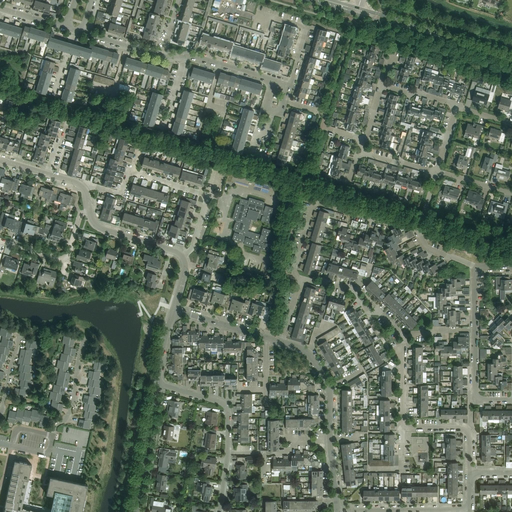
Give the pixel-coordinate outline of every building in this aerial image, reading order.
[(48,14),(50,5),(45,3),(42,12),(48,14)] [(163,12),(164,9),(155,7),(153,12),(164,15),(165,12),(163,12)] [(117,17),(118,14),(119,12),(108,9),(107,11),(109,12),(108,14),(117,17)] [(194,13),(192,12),(181,9),(180,12),(182,12),(181,14),(190,17),(193,18),(194,13)] [(102,18),(104,13),(98,11),(96,19),(101,20),(104,21),(105,19),(102,18)] [(158,18),(159,15),(150,13),(148,18),(159,21),(160,18),(158,18)] [(13,36),(17,22),(15,21),(14,26),(11,25),(8,35),(13,36)] [(19,38),(21,29),(18,28),(20,22),(17,22),(13,36),(19,38)] [(188,30),(190,25),(179,22),(178,24),(180,25),(179,27),(188,30)] [(155,28),(156,25),(147,23),(145,27),(156,31),(157,28),(155,28)] [(295,28),(286,25),(285,30),(295,34),(296,31),(295,31),(295,28)] [(27,37),(29,27),(24,26),(20,40),(22,41),(24,36),(27,37)] [(37,40),(40,31),(34,29),(30,43),(33,44),(34,39),(37,40)] [(185,40),(187,35),(176,31),(175,34),(177,35),(176,37),(185,40)] [(47,43),(50,34),(45,32),(41,46),(43,47),(45,42),(47,43)] [(88,49),(75,45),(70,44),(52,38),(54,33),(51,32),(50,34),(47,43),(48,43),(47,45),(68,52),(89,58),(90,55),(92,46),(93,44),(90,44),(88,49)] [(152,37),(153,35),(144,32),(142,37),(153,41),(154,38),(152,37)] [(206,45),(209,36),(203,34),(200,45),(203,46),(204,44),(206,45)] [(292,40),(292,38),(283,35),(282,40),(292,43),(293,41),(292,40)] [(176,39),(174,39),(173,41),(188,46),(189,41),(185,40),(176,37),(176,39)] [(216,48),(218,38),(213,37),(210,48),(213,48),(213,47),(216,48)] [(225,51),(228,41),(223,40),(220,51),(223,51),(223,50),(225,51)] [(289,50),(289,48),(280,45),(279,50),(289,53),(290,51),(289,50)] [(379,50),(381,50),(381,48),(372,45),(370,51),(376,53),(378,54),(379,50)] [(237,56),(239,47),(234,46),(231,56),(234,57),(234,56),(237,56)] [(100,58),(102,49),(97,48),(93,62),(95,63),(97,58),(100,58)] [(246,59),(249,50),(244,49),(241,59),(244,60),(244,59),(246,59)] [(375,57),(376,53),(370,51),(365,50),(363,53),(364,54),(363,56),(366,57),(376,60),(376,57),(375,57)] [(110,62),(113,52),(108,51),(103,65),(106,66),(107,61),(110,62)] [(118,54),(113,52),(110,62),(113,62),(112,68),(114,68),(118,54)] [(256,62),(259,53),(254,52),(251,62),(253,63),(254,62),(256,62)] [(129,69),(133,54),(131,54),(130,59),(126,58),(123,67),(129,69)] [(414,64),(416,58),(408,55),(406,59),(405,59),(404,61),(414,64)] [(315,64),(317,59),(306,56),(305,59),(307,59),(306,61),(315,64)] [(139,72),(143,57),(141,57),(140,62),(137,61),(134,70),(139,72)] [(375,62),(376,60),(366,57),(364,63),(372,65),(373,62),(375,62)] [(54,66),(55,63),(45,60),(44,65),(58,70),(59,68),(54,66)] [(150,75),(154,61),(152,60),(150,65),(147,64),(144,73),(150,75)] [(412,71),(414,64),(404,61),(403,64),(405,65),(404,68),(412,71)] [(371,68),(378,70),(379,67),(372,65),(364,63),(362,62),(361,65),(364,66),(362,69),(362,70),(369,72),(370,72),(371,68)] [(160,78),(164,64),(162,63),(161,68),(158,67),(155,76),(160,78)] [(316,70),(314,69),(303,66),(302,69),(304,69),(303,71),(312,74),(314,75),(316,70)] [(411,74),(412,71),(404,68),(401,67),(400,71),(396,70),(395,72),(408,76),(409,73),(411,74)] [(78,76),(80,70),(71,68),(70,71),(64,69),(64,71),(78,76)] [(194,87),(195,84),(199,69),(194,68),(193,71),(189,70),(187,78),(194,80),(192,86),(194,87)] [(202,80),(204,71),(199,69),(195,84),(197,84),(198,79),(202,80)] [(368,74),(369,72),(362,70),(362,69),(359,69),(357,78),(360,79),(368,81),(368,79),(371,80),(372,78),(370,77),(371,75),(368,74)] [(50,76),(51,73),(42,71),(41,76),(55,80),(56,78),(50,76)] [(77,81),(78,76),(64,71),(63,74),(68,75),(67,78),(77,81)] [(428,82),(431,73),(424,71),(422,81),(424,82),(425,80),(428,82)] [(215,74),(209,72),(205,87),(207,87),(209,82),(212,83),(215,74)] [(406,83),(408,76),(395,72),(394,79),(406,83)] [(222,89),(226,74),(220,73),(218,82),(221,83),(219,88),(222,89)] [(434,85),(437,75),(431,73),(428,82),(432,83),(432,84),(434,85)] [(228,85),(231,76),(226,74),(222,89),(224,89),(225,84),(228,85)] [(443,79),(444,77),(437,75),(434,85),(433,88),(436,89),(437,86),(437,85),(437,84),(441,85),(443,79)] [(309,84),(311,79),(300,76),(299,78),(301,79),(300,81),(309,84)] [(448,82),(449,82),(450,78),(447,76),(446,77),(444,76),(444,77),(443,79),(441,85),(439,91),(442,92),(443,88),(447,89),(448,82)] [(239,88),(241,79),(236,77),(232,92),(234,92),(236,87),(239,88)] [(75,86),(77,81),(67,78),(67,81),(61,80),(61,82),(75,86)] [(375,90),(376,88),(372,86),(370,84),(367,83),(368,81),(360,79),(358,85),(367,88),(372,89),(375,90)] [(249,91),(252,82),(247,80),(242,95),(244,95),(246,90),(249,91)] [(490,80),(489,83),(492,84),(490,91),(490,92),(494,93),(498,82),(490,80)] [(47,87),(48,84),(39,81),(38,86),(52,90),(53,88),(47,87)] [(460,91),(463,92),(465,85),(462,84),(461,86),(458,85),(459,82),(455,81),(454,84),(455,84),(452,94),(455,95),(454,96),(455,96),(455,95),(458,97),(460,91)] [(74,91),(75,86),(61,82),(60,84),(65,86),(64,89),(74,91)] [(454,84),(449,82),(448,82),(447,89),(446,90),(450,92),(449,93),(452,94),(455,84),(454,84)] [(119,84),(118,89),(128,92),(129,87),(119,84)] [(262,85),(257,84),(253,98),(255,98),(256,93),(260,94),(262,85)] [(365,89),(366,88),(367,88),(358,85),(356,84),(354,91),(362,93),(363,91),(366,92),(367,90),(365,89)] [(46,91),(51,93),(52,90),(38,86),(36,92),(45,94),(46,91)] [(306,94),(308,89),(297,86),(296,88),(298,89),(297,91),(306,94)] [(191,98),(193,93),(184,90),(183,94),(178,92),(177,94),(191,98)] [(372,103),(372,100),(364,98),(365,96),(362,95),(362,93),(354,91),(352,97),(372,103)] [(479,102),(486,104),(487,101),(492,103),(494,93),(490,92),(489,95),(475,91),(472,101),(479,103),(479,102)] [(70,102),(72,96),(58,92),(57,94),(62,96),(61,99),(70,102)] [(161,98),(162,95),(153,92),(151,98),(165,102),(166,100),(161,98)] [(190,104),(191,98),(177,94),(176,96),(182,98),(181,101),(190,104)] [(387,97),(386,100),(396,103),(398,96),(390,94),(389,98),(387,97)] [(371,105),(372,103),(352,97),(351,103),(359,106),(359,104),(362,105),(363,103),(366,104),(371,105)] [(501,109),(508,111),(509,108),(511,109),(511,97),(510,101),(500,98),(497,108),(501,110),(501,109)] [(394,109),(396,103),(386,100),(386,103),(387,103),(386,107),(388,107),(394,109)] [(158,109),(159,106),(149,103),(148,108),(162,112),(163,110),(158,109)] [(358,108),(359,106),(351,103),(349,110),(350,110),(358,112),(359,111),(360,111),(361,109),(358,108)] [(413,116),(416,108),(414,107),(415,104),(412,103),(412,105),(410,104),(407,114),(413,116)] [(187,114),(188,109),(174,104),(173,107),(179,108),(178,111),(187,114)] [(419,117),(422,108),(421,107),(421,106),(419,105),(418,108),(416,108),(413,116),(419,117)] [(426,118),(429,110),(427,109),(428,106),(425,105),(425,107),(423,106),(422,108),(419,117),(423,118),(423,117),(426,118)] [(396,109),(394,109),(388,107),(386,111),(385,110),(384,113),(394,116),(396,109)] [(433,118),(436,110),(434,109),(434,108),(432,107),(431,110),(429,110),(426,118),(433,120),(433,118)] [(437,111),(436,110),(433,118),(442,121),(445,109),(438,107),(437,111)] [(253,114),(254,111),(245,108),(243,114),(257,118),(258,116),(253,114)] [(360,113),(358,112),(350,110),(348,116),(356,119),(357,117),(360,118),(361,115),(359,115),(360,113)] [(301,114),(292,111),(291,115),(285,113),(285,115),(299,119),(300,119),(301,119),(302,119),(302,118),(303,118),(303,117),(303,116),(303,115),(302,115),(302,114),(301,114)] [(155,119),(156,116),(146,113),(145,118),(159,123),(160,120),(155,119)] [(397,116),(394,116),(384,113),(383,115),(382,119),(384,119),(392,122),(395,123),(397,116)] [(57,121),(57,118),(49,115),(46,123),(58,127),(60,128),(61,125),(59,125),(60,122),(61,122),(57,121)] [(184,124),(185,119),(171,115),(170,117),(175,118),(175,122),(184,124)] [(302,120),(299,119),(285,115),(284,117),(289,119),(288,122),(298,124),(300,125),(302,120)] [(356,121),(356,119),(348,116),(346,123),(348,123),(356,125),(356,124),(358,124),(359,122),(356,121)] [(153,123),(159,125),(159,123),(145,118),(143,124),(152,126),(153,123)] [(250,125),(251,122),(242,119),(240,124),(254,128),(255,126),(250,125)] [(390,128),(392,122),(384,119),(383,123),(381,123),(380,125),(384,126),(390,128)] [(57,130),(58,127),(46,123),(46,126),(49,127),(48,129),(57,132),(58,133),(59,130),(57,130)] [(355,127),(356,125),(348,123),(346,129),(356,132),(356,130),(358,131),(358,128),(355,127)] [(481,125),(477,124),(474,123),(473,125),(468,124),(466,129),(465,129),(465,130),(466,130),(464,135),(477,139),(481,125)] [(181,135),(182,129),(168,125),(167,127),(172,129),(171,132),(181,135)] [(294,135),(296,130),(282,125),(281,128),(286,129),(285,132),(294,135)] [(392,129),(390,128),(384,126),(383,130),(381,129),(380,132),(390,135),(392,129)] [(56,135),(57,132),(48,129),(45,128),(43,134),(50,136),(57,138),(57,135),(56,135)] [(500,136),(501,132),(491,128),(490,131),(489,131),(489,132),(487,131),(486,136),(499,140),(498,141),(503,142),(504,137),(500,136)] [(247,135),(248,132),(238,129),(237,135),(251,139),(252,137),(247,135)] [(435,136),(436,134),(423,130),(421,137),(429,139),(430,137),(433,138),(434,136),(435,136)] [(84,139),(86,134),(78,131),(77,134),(74,133),(74,132),(68,131),(67,134),(76,137),(84,139)] [(49,139),(50,136),(43,134),(38,132),(37,134),(40,135),(40,138),(49,141),(50,142),(51,139),(49,139)] [(393,136),(390,135),(380,132),(380,135),(381,135),(380,139),(381,139),(391,142),(393,136)] [(9,140),(10,137),(8,136),(7,139),(4,139),(1,147),(1,149),(3,150),(4,148),(6,149),(9,140)] [(297,141),(293,140),(279,136),(278,138),(283,139),(282,143),(291,145),(296,147),(297,141)] [(48,144),(49,141),(40,138),(37,137),(35,142),(38,143),(47,146),(49,147),(49,144),(48,144)] [(429,141),(429,139),(421,137),(420,143),(421,143),(429,146),(430,144),(431,144),(432,142),(429,141)] [(14,142),(15,139),(13,138),(12,141),(9,140),(6,149),(6,151),(8,151),(9,150),(11,150),(12,151),(14,142)] [(126,146),(128,141),(117,138),(116,143),(126,146)] [(389,149),(391,142),(381,139),(381,142),(382,142),(381,146),(389,149)] [(16,154),(20,140),(18,140),(17,142),(14,142),(12,151),(11,150),(11,152),(13,153),(14,151),(17,152),(16,154)] [(244,145),(244,142),(235,140),(234,145),(248,149),(249,147),(244,145)] [(81,150),(83,144),(75,142),(74,144),(70,143),(71,142),(65,141),(64,145),(66,145),(81,150)] [(46,149),(47,146),(38,143),(35,142),(34,145),(37,146),(37,148),(36,149),(45,151),(45,152),(47,152),(48,149),(46,149)] [(125,151),(126,146),(116,143),(114,148),(117,149),(125,151)] [(431,146),(429,146),(421,143),(419,149),(427,152),(428,150),(431,151),(432,148),(430,148),(431,146)] [(341,144),(340,151),(349,153),(350,151),(348,150),(350,147),(341,144)] [(83,150),(81,150),(66,145),(65,149),(72,151),(72,150),(74,150),(73,153),(81,156),(83,150)] [(242,150),(247,151),(248,149),(234,145),(232,150),(241,153),(242,150)] [(293,151),(290,151),(276,146),(275,148),(280,150),(279,153),(288,156),(291,157),(293,151)] [(465,169),(467,160),(468,160),(469,157),(473,158),(476,149),(468,146),(464,158),(460,157),(458,161),(455,160),(453,165),(465,169)] [(45,154),(45,152),(45,151),(36,149),(37,148),(34,148),(33,150),(36,151),(35,154),(44,157),(46,157),(46,155),(45,154)] [(430,160),(431,157),(431,155),(427,154),(427,152),(419,149),(417,149),(415,155),(419,156),(427,159),(430,160)] [(347,156),(348,156),(349,153),(340,151),(338,157),(343,159),(346,159),(347,156)] [(34,156),(33,159),(32,159),(31,162),(37,163),(38,161),(44,162),(45,160),(43,159),(44,157),(35,154),(32,153),(31,155),(34,156)] [(493,161),(496,162),(498,155),(493,153),(491,159),(490,158),(485,157),(485,158),(483,158),(481,166),(482,167),(482,168),(486,169),(486,171),(489,172),(493,161)] [(342,162),(343,159),(338,157),(335,156),(332,155),(330,161),(343,165),(346,166),(346,163),(343,162),(343,163),(342,162)] [(146,167),(150,157),(148,156),(147,158),(144,157),(141,166),(146,167)] [(426,161),(427,159),(419,156),(417,163),(427,166),(427,164),(429,164),(429,162),(426,161)] [(285,166),(287,161),(272,157),(272,159),(277,160),(276,163),(285,166)] [(122,162),(118,161),(113,159),(110,158),(109,164),(117,166),(117,164),(126,167),(127,164),(122,162)] [(342,168),(343,165),(330,161),(329,165),(332,165),(331,169),(339,171),(340,167),(342,168)] [(82,167),(78,166),(70,164),(68,169),(77,171),(80,172),(82,167)] [(125,169),(117,166),(109,164),(107,169),(115,171),(116,169),(124,172),(125,169)] [(363,177),(365,170),(365,168),(363,168),(364,165),(362,164),(361,166),(359,165),(356,175),(363,176),(363,177)] [(75,177),(77,171),(68,169),(65,168),(62,167),(61,170),(68,172),(67,174),(75,177)] [(382,182),(388,184),(390,176),(388,175),(389,172),(388,171),(389,168),(388,168),(386,167),(384,174),(382,182)] [(343,172),(339,171),(331,169),(330,168),(328,174),(324,173),(323,176),(335,180),(335,177),(339,178),(340,174),(342,175),(343,172)] [(369,180),(372,170),(370,170),(370,168),(368,168),(367,171),(365,170),(363,177),(363,176),(362,178),(369,180)] [(400,189),(401,186),(404,177),(402,177),(402,174),(401,173),(402,169),(400,168),(398,171),(397,176),(395,184),(394,186),(394,187),(400,189)] [(495,168),(493,175),(496,176),(496,178),(507,181),(508,178),(508,179),(508,177),(509,173),(501,171),(501,169),(495,168)] [(184,181),(188,170),(182,169),(179,180),(184,181)] [(375,182),(377,174),(375,173),(376,170),(374,169),(373,171),(372,170),(369,180),(375,182)] [(414,189),(416,181),(414,181),(415,177),(413,177),(415,170),(413,169),(412,173),(412,172),(410,178),(407,187),(414,189)] [(190,183),(192,174),(193,172),(188,170),(184,181),(190,183)] [(382,182),(384,174),(382,173),(383,172),(380,171),(379,174),(377,174),(375,182),(381,184),(382,182)] [(4,192),(8,179),(4,178),(5,175),(0,173),(0,186),(2,187),(1,191),(4,192)] [(203,187),(205,181),(202,180),(203,175),(198,173),(197,176),(195,185),(203,187)] [(395,184),(397,176),(395,175),(396,174),(393,173),(392,176),(390,176),(388,184),(394,186),(395,184)] [(121,183),(122,179),(114,177),(105,174),(104,180),(112,182),(113,180),(116,181),(121,183)] [(410,178),(408,177),(409,176),(406,175),(406,178),(404,177),(401,186),(407,187),(410,178)] [(135,195),(138,186),(135,185),(137,178),(134,177),(130,193),(135,195)] [(15,191),(19,179),(13,178),(12,181),(9,180),(9,179),(8,179),(4,192),(8,193),(9,189),(15,191)] [(23,198),(27,185),(23,183),(24,181),(19,179),(15,191),(21,193),(20,197),(23,198)] [(140,198),(140,196),(145,180),(142,179),(140,186),(138,186),(135,195),(134,196),(140,198)] [(421,179),(420,179),(419,179),(418,182),(416,181),(414,189),(420,191),(419,194),(422,194),(425,185),(422,185),(423,182),(421,181),(421,179)] [(35,195),(39,183),(35,182),(35,184),(33,183),(31,186),(28,185),(27,185),(23,198),(27,199),(28,195),(31,196),(32,194),(35,195)] [(150,199),(155,183),(153,182),(150,190),(148,189),(145,198),(150,199)] [(44,201),(47,188),(43,187),(44,184),(39,183),(35,195),(41,196),(40,200),(44,201)] [(161,202),(166,186),(163,185),(161,193),(158,192),(156,201),(161,202)] [(457,200),(460,190),(445,185),(442,196),(457,200)] [(166,204),(169,195),(166,194),(168,187),(166,186),(161,202),(166,204)] [(54,200),(58,188),(52,187),(51,190),(48,189),(48,188),(47,188),(44,201),(47,202),(48,198),(54,200)] [(63,207),(66,194),(62,193),(63,190),(58,188),(54,200),(60,202),(59,206),(63,207)] [(478,205),(477,208),(481,209),(484,200),(480,199),(481,196),(468,192),(467,196),(467,195),(466,197),(467,197),(466,200),(470,201),(470,203),(478,205)] [(73,206),(77,194),(71,193),(71,196),(67,195),(67,194),(66,194),(63,207),(66,208),(67,204),(73,206)] [(112,198),(113,195),(107,193),(106,196),(101,195),(101,198),(105,199),(105,202),(114,204),(115,199),(112,198)] [(189,205),(194,207),(196,201),(188,198),(187,202),(181,200),(180,205),(189,208),(189,205)] [(267,243),(267,242),(271,230),(263,228),(261,235),(248,231),(252,219),(256,221),(257,218),(261,219),(261,221),(269,223),(273,208),(264,205),(264,202),(249,198),(248,201),(241,198),(239,205),(237,204),(232,219),(236,220),(233,230),(235,230),(232,239),(244,243),(244,244),(253,247),(252,251),(260,253),(261,249),(269,251),(271,245),(267,243)] [(114,204),(105,202),(100,200),(99,203),(104,204),(103,207),(112,209),(114,204)] [(508,204),(506,203),(503,202),(502,205),(491,202),(488,210),(495,212),(494,216),(504,219),(507,208),(508,204)] [(110,215),(112,209),(103,207),(98,205),(97,208),(102,209),(101,212),(110,215)] [(335,212),(322,208),(321,211),(320,210),(319,213),(317,213),(318,212),(314,211),(313,214),(327,218),(328,215),(333,217),(335,212)] [(113,215),(110,215),(101,212),(97,210),(96,213),(101,215),(100,217),(103,218),(103,221),(102,221),(111,224),(111,223),(110,223),(111,220),(112,220),(113,215)] [(8,228),(12,215),(8,214),(7,217),(4,217),(6,213),(2,212),(0,218),(0,230),(0,231),(1,229),(3,230),(4,226),(7,227),(7,228),(8,228)] [(137,226),(139,217),(140,216),(135,214),(134,216),(132,225),(137,226)] [(326,223),(327,218),(313,214),(313,216),(316,217),(316,216),(318,217),(317,220),(326,223)] [(17,233),(20,221),(14,219),(15,216),(12,215),(8,228),(12,229),(11,232),(17,233)] [(185,221),(190,222),(190,219),(186,218),(177,215),(174,215),(173,220),(175,221),(184,223),(185,221)] [(38,233),(39,227),(33,225),(35,218),(32,217),(31,221),(27,233),(31,235),(30,237),(36,239),(38,233)] [(27,233),(31,221),(27,220),(26,223),(20,221),(17,233),(22,235),(23,232),(26,233),(27,233)] [(65,229),(67,224),(55,220),(53,226),(46,224),(45,228),(62,233),(63,228),(65,229)] [(158,223),(150,220),(147,229),(152,231),(153,231),(155,232),(158,223)] [(189,225),(184,223),(175,221),(174,225),(174,226),(180,227),(180,228),(182,229),(183,226),(188,227),(189,225)] [(346,228),(347,224),(341,222),(337,235),(342,236),(345,237),(348,229),(346,228)] [(179,230),(180,228),(180,227),(174,226),(174,225),(171,224),(169,230),(178,233),(186,235),(187,232),(179,230)] [(323,233),(324,228),(311,224),(310,226),(313,227),(313,226),(315,227),(314,230),(323,233)] [(405,229),(404,226),(400,225),(390,230),(393,234),(394,237),(402,233),(401,231),(405,229)] [(61,243),(63,238),(63,237),(60,237),(61,233),(62,233),(45,228),(40,226),(39,227),(38,233),(44,235),(45,231),(49,232),(47,239),(61,243)] [(377,242),(381,229),(375,227),(374,231),(372,231),(370,239),(373,240),(377,242)] [(351,230),(348,229),(345,237),(342,236),(341,241),(345,242),(348,243),(351,235),(349,234),(351,230)] [(185,238),(177,235),(178,233),(169,230),(168,236),(172,237),(170,242),(183,245),(185,238)] [(370,239),(372,231),(369,230),(368,235),(366,234),(364,242),(367,243),(367,244),(371,245),(373,240),(370,239)] [(320,243),(322,238),(308,233),(307,236),(310,237),(311,236),(312,236),(311,240),(320,243)] [(364,242),(366,234),(363,233),(362,238),(360,237),(358,246),(361,246),(361,247),(365,248),(367,244),(367,243),(364,242)] [(404,235),(402,233),(394,237),(393,234),(388,237),(391,241),(392,243),(400,239),(399,238),(404,235)] [(354,236),(351,235),(348,243),(345,242),(344,247),(352,249),(354,241),(352,240),(354,236)] [(91,239),(82,236),(81,240),(85,241),(83,247),(95,250),(97,243),(91,241),(91,239)] [(358,246),(360,237),(357,237),(356,241),(354,241),(352,249),(359,251),(361,247),(361,246),(358,246)] [(402,242),(400,239),(392,243),(391,241),(386,243),(389,247),(390,250),(398,246),(397,244),(402,242)] [(318,255),(320,250),(306,246),(305,249),(309,250),(309,249),(310,249),(309,253),(318,255)] [(400,249),(398,246),(390,250),(389,247),(384,250),(388,257),(396,252),(395,251),(400,249)] [(114,259),(116,252),(108,249),(106,254),(103,253),(101,261),(103,261),(105,260),(106,257),(114,259)] [(91,252),(82,250),(81,253),(79,252),(78,254),(77,254),(75,258),(85,261),(87,257),(89,258),(91,252)] [(209,250),(207,256),(210,257),(209,260),(218,263),(222,264),(223,260),(222,258),(220,257),(217,256),(218,253),(209,250)] [(131,257),(132,253),(124,251),(122,258),(125,259),(124,262),(129,263),(128,264),(132,265),(134,258),(131,257)] [(397,254),(396,252),(388,257),(392,264),(396,261),(397,261),(395,258),(403,254),(401,252),(397,254)] [(7,256),(7,255),(3,254),(0,265),(0,271),(3,272),(4,269),(5,269),(6,267),(17,270),(20,262),(20,261),(8,258),(9,257),(7,256)] [(404,256),(403,254),(395,258),(397,261),(396,261),(399,266),(403,263),(402,260),(409,256),(408,254),(404,256)] [(155,268),(158,269),(160,262),(157,261),(158,259),(144,255),(142,260),(147,261),(146,266),(145,269),(154,271),(155,268)] [(410,258),(409,256),(402,260),(403,263),(405,268),(409,265),(410,265),(408,262),(416,258),(414,255),(410,258)] [(316,265),(317,260),(303,256),(302,258),(306,259),(307,259),(306,262),(316,265)] [(417,260),(416,258),(408,262),(410,265),(409,265),(412,269),(416,267),(415,264),(422,260),(421,257),(417,260)] [(423,262),(422,260),(415,264),(416,267),(418,271),(420,270),(423,269),(421,266),(429,262),(427,259),(423,262)] [(216,270),(218,263),(209,260),(208,264),(205,263),(204,269),(210,271),(209,271),(212,272),(213,269),(216,270)] [(331,275),(335,261),(333,260),(332,264),(329,263),(326,272),(329,273),(329,274),(331,275)] [(74,261),(72,265),(75,266),(74,271),(84,274),(86,268),(81,267),(82,263),(74,261)] [(341,278),(345,264),(346,261),(343,261),(342,267),(339,266),(336,275),(339,276),(339,277),(341,278)] [(430,264),(429,262),(421,266),(423,269),(420,270),(422,274),(423,274),(425,273),(429,271),(428,268),(435,264),(434,261),(430,264)] [(446,264),(444,261),(436,266),(435,264),(428,268),(429,271),(431,275),(436,273),(434,270),(446,264)] [(39,264),(38,264),(31,262),(30,265),(24,263),(21,273),(30,276),(31,274),(36,275),(39,264)] [(364,276),(367,265),(362,263),(360,269),(358,275),(364,276)] [(351,281),(356,264),(353,264),(351,270),(349,269),(346,278),(349,278),(348,280),(351,281)] [(356,281),(358,275),(360,269),(357,268),(358,265),(356,264),(351,281),(353,281),(353,280),(356,281)] [(313,272),(314,270),(300,266),(299,268),(303,269),(304,269),(303,272),(317,276),(318,274),(313,272)] [(57,272),(44,268),(43,272),(39,271),(36,282),(44,284),(45,279),(50,281),(48,285),(52,287),(57,272)] [(209,274),(209,271),(210,271),(204,269),(200,268),(198,274),(201,275),(200,278),(198,278),(197,278),(210,282),(211,275),(209,274)] [(148,280),(146,286),(154,288),(156,282),(154,281),(156,275),(148,273),(147,277),(146,276),(145,279),(146,279),(148,280)] [(70,284),(80,287),(82,280),(84,281),(85,278),(75,275),(74,278),(72,277),(70,284)] [(368,292),(378,282),(381,279),(379,277),(377,280),(374,277),(371,277),(370,281),(371,282),(365,287),(367,289),(366,290),(368,292)] [(505,291),(505,277),(496,277),(496,291),(500,291),(500,301),(505,301),(505,291)] [(373,294),(379,288),(377,286),(380,284),(378,282),(368,292),(370,294),(371,292),(373,294)] [(460,289),(460,286),(452,286),(452,283),(447,283),(447,288),(447,291),(455,291),(455,289),(460,289)] [(319,292),(320,288),(308,284),(307,286),(305,292),(315,294),(316,291),(319,292)] [(375,299),(385,289),(384,287),(381,290),(379,288),(373,294),(375,296),(373,297),(375,299)] [(198,299),(200,290),(194,288),(194,290),(190,289),(187,299),(194,301),(195,298),(198,299)] [(218,302),(221,293),(222,288),(220,288),(219,288),(218,288),(217,288),(216,288),(216,289),(215,289),(215,290),(214,291),(213,294),(210,293),(206,305),(210,306),(211,303),(214,304),(215,301),(218,302)] [(455,294),(455,291),(447,291),(447,288),(442,288),(442,293),(442,296),(451,296),(451,294),(455,294)] [(382,300),(386,295),(385,294),(387,291),(385,289),(375,299),(377,301),(378,300),(380,302),(382,300)] [(206,305),(210,293),(200,290),(198,299),(201,300),(200,303),(206,305)] [(229,300),(229,301),(229,299),(226,298),(227,295),(221,293),(218,302),(221,303),(220,306),(227,307),(229,300)] [(385,305),(395,295),(393,293),(391,295),(389,293),(386,295),(382,300),(384,302),(383,303),(385,305)] [(389,307),(398,299),(396,297),(397,296),(395,295),(385,305),(386,306),(387,305),(389,307)] [(333,308),(335,299),(333,299),(333,297),(330,296),(326,310),(329,311),(330,307),(333,308)] [(392,312),(402,302),(403,301),(399,298),(398,299),(389,307),(391,309),(390,310),(392,312)] [(236,310),(239,301),(233,299),(232,301),(229,301),(229,300),(227,307),(226,310),(232,311),(233,309),(236,310)] [(345,302),(343,302),(342,302),(343,300),(341,299),(336,313),(339,314),(340,310),(343,311),(345,302)] [(245,315),(246,313),(249,304),(250,301),(246,300),(245,302),(239,301),(236,310),(240,311),(239,313),(245,315)] [(268,310),(269,307),(265,306),(266,304),(265,303),(260,301),(259,304),(256,313),(256,314),(259,315),(259,317),(262,318),(261,321),(267,323),(270,311),(268,310)] [(311,307),(312,304),(303,301),(301,306),(312,309),(312,307),(311,307)] [(256,313),(259,304),(252,302),(252,305),(249,304),(246,313),(252,315),(253,312),(256,313)] [(396,314),(403,308),(401,306),(404,304),(402,302),(392,312),(393,314),(394,313),(396,314)] [(350,319),(362,312),(361,310),(356,312),(353,307),(349,310),(350,313),(347,314),(350,319)] [(399,319),(409,309),(407,308),(405,310),(403,308),(396,314),(398,316),(397,317),(399,319)] [(403,322),(410,315),(408,314),(411,311),(409,309),(399,319),(400,321),(402,320),(403,322)] [(311,314),(309,314),(300,311),(298,316),(309,319),(310,318),(311,315),(311,314)] [(363,314),(362,312),(350,319),(352,324),(360,319),(359,317),(363,314)] [(406,326),(416,317),(414,315),(412,317),(410,315),(403,322),(405,324),(404,325),(406,326)] [(309,324),(310,319),(309,319),(298,316),(297,319),(296,319),(296,318),(293,317),(292,319),(306,323),(309,324)] [(411,329),(417,323),(415,321),(418,318),(416,317),(406,326),(407,328),(409,327),(411,329)] [(460,324),(460,318),(447,318),(447,326),(456,326),(456,324),(460,324)] [(502,323),(505,321),(501,318),(496,323),(502,330),(503,328),(507,332),(509,330),(502,323)] [(511,326),(509,323),(511,321),(508,318),(505,321),(502,323),(509,330),(510,328),(511,329),(511,326)] [(304,328),(306,323),(292,319),(291,322),(295,323),(295,322),(296,322),(295,326),(304,328)] [(355,328),(367,321),(366,319),(362,321),(360,319),(352,324),(355,328)] [(369,323),(367,321),(355,328),(358,332),(365,328),(364,325),(369,323)] [(501,331),(502,330),(496,323),(494,321),(488,326),(490,328),(490,329),(493,332),(496,330),(502,336),(504,334),(501,331)] [(360,337),(372,329),(371,327),(367,330),(365,328),(358,332),(360,337)] [(10,338),(11,333),(12,330),(1,328),(0,331),(0,335),(3,336),(2,337),(8,339),(9,337),(10,338)] [(303,334),(303,333),(289,329),(288,331),(292,332),(293,332),(292,336),(291,339),(303,343),(305,335),(303,334)] [(374,331),(372,329),(360,337),(363,341),(371,336),(369,334),(374,331)] [(501,338),(502,336),(496,330),(493,332),(490,336),(493,339),(496,337),(502,343),(504,341),(501,338)] [(461,346),(461,350),(466,350),(466,348),(469,348),(469,333),(460,333),(460,337),(458,337),(458,346),(461,346)] [(345,335),(350,346),(354,345),(349,334),(345,335)] [(73,345),(74,341),(74,338),(63,336),(62,343),(65,344),(65,345),(71,346),(71,345),(73,345)] [(366,346),(378,339),(376,336),(372,339),(371,336),(363,341),(366,346)] [(11,348),(12,344),(13,341),(8,340),(8,339),(2,337),(0,346),(9,348),(11,348)] [(442,337),(434,337),(434,346),(436,346),(436,350),(441,350),(444,350),(444,342),(442,342),(442,337)] [(500,345),(502,343),(496,337),(493,339),(490,342),(493,346),(492,347),(494,348),(497,348),(498,347),(501,349),(502,347),(500,345)] [(36,349),(37,342),(26,339),(25,347),(26,347),(26,348),(32,350),(33,348),(36,349)] [(328,346),(331,344),(330,343),(328,343),(326,340),(325,341),(322,343),(319,344),(318,345),(321,350),(328,346)] [(244,348),(244,342),(235,342),(235,352),(241,352),(241,348),(244,348)] [(447,342),(444,342),(444,350),(441,350),(441,355),(448,355),(449,346),(447,346),(447,342)] [(423,352),(423,343),(414,343),(414,347),(413,347),(413,350),(408,350),(408,352),(423,352)] [(324,354),(332,349),(330,347),(331,346),(331,344),(328,346),(321,350),(324,354)] [(375,347),(373,344),(364,349),(367,353),(380,346),(378,344),(375,345),(376,346),(375,347)] [(8,355),(9,351),(9,348),(0,346),(0,345),(0,353),(6,355),(8,355)] [(74,356),(75,352),(76,349),(71,348),(71,346),(65,345),(63,354),(72,356),(74,356)] [(183,348),(178,348),(178,345),(172,345),(172,354),(182,354),(182,350),(185,350),(185,348),(183,348)] [(381,348),(380,346),(367,353),(370,358),(378,353),(376,350),(377,349),(378,350),(381,348)] [(30,358),(32,350),(26,348),(26,350),(21,349),(19,356),(30,358)] [(326,359),(336,353),(335,351),(333,352),(332,349),(324,354),(326,359)] [(372,362),(385,355),(384,352),(380,354),(381,355),(380,356),(378,353),(370,358),(372,362)] [(71,363),(72,359),(72,356),(63,354),(61,353),(60,360),(60,361),(69,363),(71,363)] [(329,363),(337,358),(339,357),(337,353),(336,353),(326,359),(329,363)] [(386,357),(385,355),(372,362),(375,367),(383,362),(381,359),(383,358),(383,359),(386,357)] [(29,365),(30,358),(19,356),(18,363),(20,364),(29,366),(29,365)] [(331,367),(341,362),(340,360),(339,361),(337,358),(329,363),(331,367)] [(67,370),(68,365),(69,363),(60,361),(60,360),(58,360),(56,367),(60,368),(59,369),(65,371),(66,369),(67,370)] [(104,371),(105,364),(94,361),(93,369),(94,369),(94,370),(100,372),(100,370),(104,371)] [(334,372),(342,367),(340,364),(342,363),(341,362),(331,367),(334,372)] [(29,373),(31,366),(29,365),(29,366),(20,364),(18,371),(20,371),(29,373)] [(391,370),(390,370),(390,367),(388,364),(382,367),(382,370),(381,373),(380,373),(380,375),(391,375),(391,370)] [(345,372),(347,370),(345,365),(342,367),(334,372),(337,376),(345,372)] [(194,380),(194,367),(192,367),(192,370),(188,370),(188,374),(185,374),(185,380),(194,380)] [(68,380),(69,376),(70,373),(65,372),(65,371),(59,369),(57,378),(68,380)] [(98,380),(100,372),(94,370),(94,372),(89,370),(87,378),(89,378),(98,380)] [(30,381),(30,380),(31,373),(29,373),(20,371),(19,378),(21,379),(30,381)] [(502,378),(502,376),(493,376),(493,379),(493,384),(498,384),(498,381),(507,381),(507,378),(502,378)] [(351,389),(354,387),(361,383),(362,382),(359,377),(348,383),(351,389)] [(67,388),(68,383),(68,380),(57,378),(56,385),(65,387),(67,388)] [(99,388),(100,380),(98,380),(89,378),(88,385),(90,386),(99,388)] [(30,388),(32,381),(30,380),(30,381),(21,379),(19,386),(21,386),(20,388),(26,389),(27,388),(30,388)] [(63,394),(64,390),(65,387),(56,385),(54,385),(52,392),(61,394),(63,394)] [(99,395),(101,388),(99,388),(90,386),(88,393),(89,393),(89,395),(95,396),(96,395),(99,395)] [(25,398),(26,389),(20,388),(20,389),(15,388),(14,395),(25,398)] [(60,401),(61,397),(61,394),(52,392),(50,391),(49,399),(52,399),(52,401),(58,402),(59,401),(60,401)] [(314,395),(314,392),(308,392),(308,399),(305,399),(305,401),(318,401),(318,395),(314,395)] [(93,405),(94,404),(95,396),(89,395),(89,396),(84,395),(83,402),(84,403),(93,405)] [(180,402),(173,401),(169,400),(167,411),(168,411),(168,416),(178,418),(180,402)] [(61,412),(62,408),(63,404),(58,403),(58,402),(52,401),(50,409),(61,412)] [(94,412),(95,405),(94,404),(93,405),(84,403),(83,410),(85,410),(94,412)] [(216,420),(217,413),(210,412),(211,408),(202,407),(201,411),(207,412),(205,424),(216,425),(217,420),(216,420)] [(318,416),(318,407),(308,407),(308,413),(312,413),(312,416),(318,416)] [(38,421),(40,415),(38,414),(39,411),(32,409),(31,411),(32,411),(30,420),(37,422),(37,421),(38,421)] [(24,412),(17,410),(16,412),(15,421),(22,423),(22,421),(24,412)] [(32,411),(31,411),(24,410),(24,412),(22,421),(29,422),(30,420),(32,411)] [(94,420),(96,412),(94,412),(85,410),(83,417),(85,418),(84,419),(91,420),(91,419),(94,420)] [(16,412),(9,411),(7,422),(14,423),(15,421),(16,412)] [(46,428),(48,417),(40,415),(38,421),(40,421),(39,426),(46,428)] [(89,429),(91,420),(84,419),(84,420),(79,419),(78,427),(89,429)] [(180,425),(172,424),(172,427),(165,426),(163,438),(166,438),(166,439),(167,439),(172,439),(173,429),(179,430),(180,425)] [(204,428),(203,433),(207,433),(205,447),(210,448),(211,448),(214,448),(216,434),(210,433),(210,429),(204,428)] [(455,434),(447,434),(447,438),(446,438),(446,443),(461,443),(461,440),(456,440),(456,438),(455,438),(455,434)] [(167,467),(168,458),(175,459),(176,453),(169,452),(169,450),(160,449),(159,456),(160,456),(159,465),(167,467)] [(215,468),(216,463),(216,459),(202,457),(201,466),(205,466),(205,471),(204,471),(204,472),(204,474),(212,475),(213,468),(215,468)] [(40,511),(22,508),(28,480),(31,464),(14,461),(4,506),(5,506),(5,508),(4,508),(4,510),(3,511),(40,511)] [(244,471),(244,465),(237,465),(237,479),(247,478),(247,473),(245,471),(244,471)] [(318,471),(318,468),(312,468),(312,477),(322,477),(322,471),(318,471)] [(166,475),(158,474),(157,478),(158,478),(156,490),(161,490),(161,491),(162,491),(164,491),(166,475)] [(81,511),(87,485),(50,476),(46,494),(53,495),(51,504),(51,508),(49,511),(81,511)] [(211,496),(212,487),(206,486),(207,483),(204,483),(204,479),(195,478),(195,482),(197,482),(197,488),(200,488),(199,491),(202,492),(202,495),(211,496)] [(247,485),(238,485),(238,488),(234,488),(234,492),(236,492),(236,500),(246,500),(246,492),(247,492),(247,485)] [(458,491),(463,491),(463,488),(448,488),(448,494),(449,494),(449,498),(457,498),(457,494),(458,494),(458,491)] [(322,498),(322,489),(312,489),(312,495),(316,495),(316,498),(322,498)] [(154,501),(152,511),(154,511),(171,511),(172,509),(159,507),(160,502),(154,501)]
